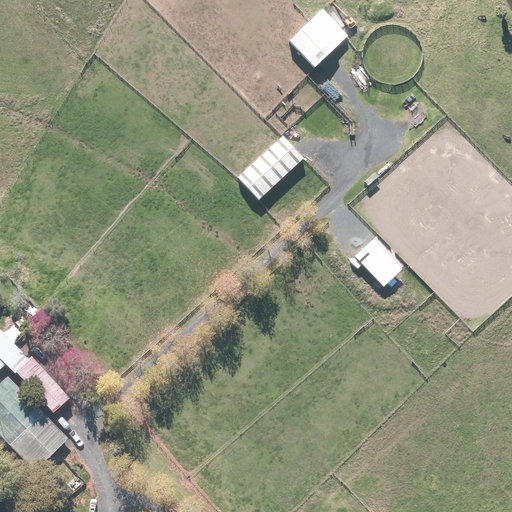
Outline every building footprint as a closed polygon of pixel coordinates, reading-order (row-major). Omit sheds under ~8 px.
[(311,19),(288,41),(313,69),(337,47),(311,19)] [(304,158),(282,134),(236,176),(258,200),(304,158)] [(0,368),(6,363),(14,371),(28,357),(0,327),(0,368)] [(71,395),(33,355),(15,371),(53,412),(71,395)] [(68,436),(8,376),(0,384),(0,433),(35,469),(68,436)]
